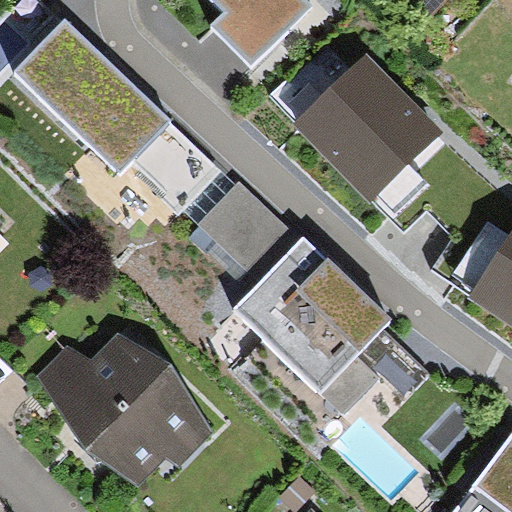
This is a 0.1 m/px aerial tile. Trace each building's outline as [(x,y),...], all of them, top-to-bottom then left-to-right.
[(313,10),(303,0),(211,0),(228,18),(216,30),(253,69),(313,10)] [(409,0),(420,11),(431,0),(409,0)] [(167,126),(62,26),(15,75),(119,175),(167,126)] [(433,140),(361,64),(293,129),(365,204),(433,140)] [(0,214),(0,238),(12,226),(0,214)] [(511,231),(467,305),(511,332),(511,231)] [(386,317),(302,236),(236,303),(321,385),(386,317)] [(108,320),(36,393),(143,496),(214,423),(108,320)] [(367,427),(425,361),(396,335),(337,401),(367,427)] [(511,511),(511,441),(458,511),(511,511)]
